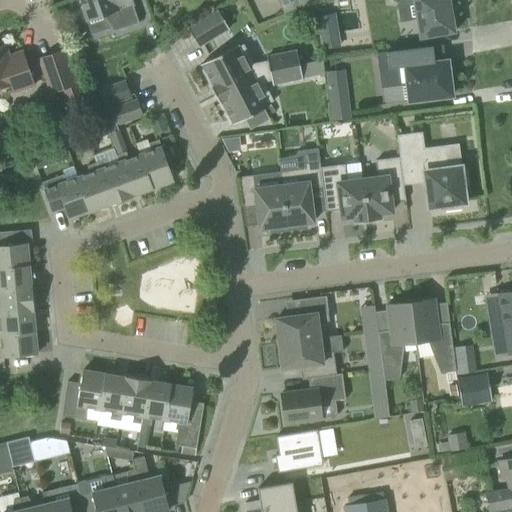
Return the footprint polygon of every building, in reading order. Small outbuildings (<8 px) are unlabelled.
[(80,0),(87,20),(102,15),(114,31),(139,22),(130,0),(80,0)] [(278,0),(283,12),(313,0),(278,0)] [(394,0),(395,2),(414,4),(420,38),(455,32),(449,0),(394,0)] [(218,11),(188,28),(199,47),(229,29),(218,11)] [(341,47),(338,33),(319,36),(322,50),(341,47)] [(0,46),(0,87),(11,83),(14,93),(34,86),(22,52),(8,56),(4,45),(0,46)] [(258,73),(299,64),(296,50),(267,57),(268,61),(253,64),(243,45),(239,47),(238,45),(201,64),(201,65),(202,65),(204,69),(203,70),(209,82),(211,81),(213,86),(211,86),(216,95),(258,73)] [(376,53),(379,70),(389,69),(391,85),(406,83),(409,101),(452,96),(448,60),(424,63),(422,47),(376,53)] [(39,59),(51,93),(75,84),(64,50),(39,59)] [(302,78),(299,64),(258,73),(216,95),(220,103),(222,103),(232,124),(233,124),(269,105),(268,103),(272,101),(262,81),(271,79),(272,84),(302,78)] [(343,71),(325,73),(331,124),(349,122),(343,71)] [(104,108),(131,98),(125,80),(98,90),(104,108)] [(113,109),(118,124),(143,115),(137,100),(113,109)] [(397,136),(399,157),(403,184),(426,181),(429,207),(444,205),(445,210),(462,208),(461,203),(465,202),(463,185),(468,185),(466,170),(461,171),(460,167),(456,167),(456,163),(445,164),(443,147),(423,149),(421,133),(397,136)] [(239,136),(224,137),(225,149),(240,148),(239,136)] [(151,151),(140,155),(152,188),(173,180),(158,140),(149,143),(151,151)] [(59,161),(56,152),(45,157),(48,165),(59,161)] [(131,195),(152,188),(140,155),(128,159),(126,152),(116,155),(119,162),(131,195)] [(362,179),(367,220),(380,218),(379,214),(392,212),(391,203),(405,201),(403,184),(399,157),(375,160),(378,177),(362,179)] [(132,197),(131,195),(119,162),(107,167),(105,159),(95,163),(110,203),(111,204),(132,197)] [(280,171),(287,230),(306,228),(306,223),(314,222),(310,190),(323,189),(320,167),(320,161),(305,163),(306,168),(280,171)] [(90,173),(78,177),(90,210),(110,203),(95,163),(87,166),(90,173)] [(367,220),(362,179),(347,181),(345,164),(320,167),(323,189),(326,211),(341,209),(342,218),(355,217),(355,221),(367,220)] [(270,233),(287,230),(280,171),(239,177),(243,207),(256,205),(259,229),(269,228),(270,233)] [(90,210),(78,177),(66,182),(63,174),(41,182),(52,211),(64,206),(68,218),(90,210)] [(13,244),(12,231),(0,232),(0,268),(28,266),(26,243),(13,244)] [(0,290),(30,288),(28,266),(0,268),(0,290)] [(0,312),(32,309),(30,288),(0,290),(0,312)] [(508,354),(511,353),(511,291),(497,294),(508,354)] [(275,318),(279,343),(319,338),(318,325),(329,321),(326,296),(299,299),(301,315),(275,318)] [(434,299),(410,302),(415,342),(427,340),(440,373),(456,371),(449,322),(437,324),(434,299)] [(404,343),(415,342),(410,302),(387,305),(390,330),(378,332),(384,380),(399,378),(404,343)] [(0,334),(34,331),(32,309),(0,312),(0,334)] [(363,334),(378,332),(376,316),(361,318),(363,334)] [(34,331),(0,334),(0,342),(0,347),(0,346),(0,357),(36,354),(34,331)] [(380,350),(378,332),(363,334),(365,352),(380,350)] [(308,365),(309,378),(336,374),(333,353),(343,351),(341,335),(319,338),(279,343),(282,368),(308,365)] [(472,342),(453,345),(457,372),(476,369),(472,342)] [(99,409),(105,374),(82,370),(80,384),(67,381),(62,416),(85,420),(87,407),(99,409)] [(337,416),(335,400),(345,399),(342,373),(336,374),(309,378),(308,378),(310,390),(281,393),(285,423),(321,418),(337,416)] [(120,420),(121,412),(127,378),(126,377),(105,374),(99,409),(111,411),(110,419),(120,420)] [(492,400),(487,374),(457,379),(461,405),(492,400)] [(126,376),(126,377),(127,378),(121,412),(133,414),(132,422),(141,424),(148,381),(149,381),(149,380),(126,376)] [(152,417),(164,419),(170,385),(149,381),(148,381),(141,424),(151,425),(152,417)] [(192,388),(170,385),(164,419),(177,421),(175,429),(177,430),(175,445),(196,448),(203,403),(190,401),(192,388)] [(409,420),(411,433),(423,431),(421,418),(409,420)] [(275,455),(278,472),(323,465),(317,429),(276,436),(279,454),(275,455)] [(467,432),(442,433),(443,448),(468,447),(467,432)] [(31,450),(30,442),(28,437),(6,443),(9,455),(31,450)] [(34,461),(69,453),(66,441),(47,438),(30,442),(31,450),(34,461)] [(0,444),(0,474),(13,471),(12,467),(9,455),(6,443),(0,444)] [(115,449),(105,447),(107,456),(114,458),(115,449)] [(443,481),(485,473),(481,449),(439,457),(443,481)] [(131,459),(134,469),(145,511),(161,511),(169,510),(160,475),(149,478),(144,456),(131,459)] [(511,511),(511,458),(499,461),(502,479),(507,478),(510,489),(486,494),(489,511),(511,511)] [(127,483),(115,486),(120,511),(145,511),(134,469),(127,471),(127,483)] [(120,511),(115,486),(112,475),(105,476),(104,489),(80,495),(84,511),(120,511)] [(292,482),(257,488),(260,504),(256,505),(255,501),(245,503),(246,511),(295,503),(292,482)] [(84,511),(80,495),(56,501),(50,490),(42,492),(45,504),(47,511),(84,511)] [(27,496),(20,497),(23,511),(47,511),(45,504),(33,507),(27,496)] [(23,511),(20,497),(13,499),(13,511),(11,511),(23,511)] [(387,511),(386,499),(345,505),(345,511),(387,511)] [(297,511),(295,503),(246,511),(297,511)]
